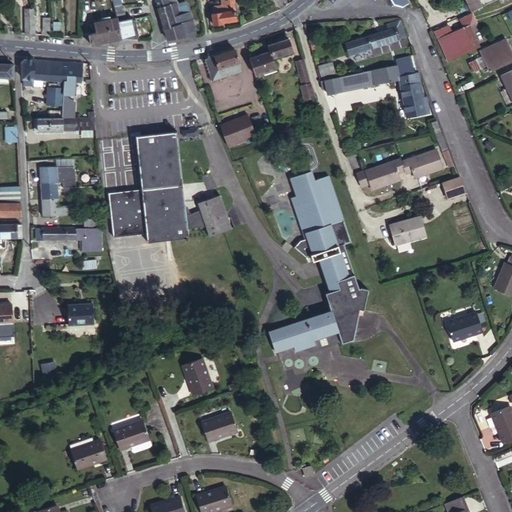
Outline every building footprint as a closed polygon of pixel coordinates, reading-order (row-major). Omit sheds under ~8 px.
[(103,0),(107,18),(119,16),(117,5),(116,2),(115,0),(103,0)] [(183,23),(186,35),(190,35),(198,33),(194,15),(190,3),(181,5),(179,0),(171,0),(172,4),(177,24),(183,23)] [(239,18),(236,0),(226,0),(227,4),(214,5),(215,22),(225,21),(225,19),(239,18)] [(481,0),(468,0),(473,10),(484,4),(481,0)] [(26,3),(27,30),(39,31),(38,13),(36,13),(34,2),(26,3)] [(117,5),(119,16),(132,13),(130,2),(117,5)] [(166,27),(177,24),(172,4),(160,7),(166,27)] [(46,28),(54,27),(52,14),(45,14),(46,28)] [(89,21),(92,36),(93,42),(124,37),(120,21),(119,16),(107,18),(89,21)] [(135,18),(120,21),(124,37),(139,34),(135,18)] [(348,41),(351,52),(360,49),(409,36),(405,22),(399,19),(399,20),(389,23),(390,29),(356,39),(348,41)] [(166,27),(169,37),(186,35),(183,23),(177,24),(166,27)] [(471,25),(449,35),(457,53),(479,43),(471,25)] [(457,53),(449,35),(442,38),(451,57),(457,53)] [(252,55),(257,72),(277,66),(274,55),(296,49),(292,37),(270,44),(272,49),(252,55)] [(495,50),(509,44),(506,37),(492,43),(495,50)] [(491,53),(495,50),(492,43),(480,50),(489,70),(491,69),(485,55),(491,53)] [(511,59),(511,50),(509,44),(495,50),(491,53),(498,66),(511,59)] [(237,47),(207,56),(210,69),(241,59),(237,47)] [(491,69),(498,66),(491,53),(485,55),(491,69)] [(396,58),(397,64),(400,64),(400,66),(414,64),(412,55),(396,58)] [(24,61),(24,75),(65,78),(68,78),(69,69),(64,68),(64,60),(37,59),(37,58),(28,57),(24,61)] [(310,79),(304,57),(297,59),(303,81),(310,79)] [(241,59),(210,69),(213,78),(244,69),(241,59)] [(83,79),(85,61),(64,60),(64,68),(69,69),(68,78),(65,78),(65,86),(64,91),(76,92),(77,79),(83,79)] [(15,63),(0,61),(0,74),(10,75),(15,75),(15,71),(15,63)] [(338,74),(335,61),(321,64),(324,77),(338,74)] [(397,64),(322,79),(324,86),(329,87),(330,92),(401,78),(406,101),(416,99),(419,114),(430,112),(427,95),(424,96),(419,71),(416,72),(402,75),(400,66),(400,64),(397,64)] [(414,64),(400,66),(402,75),(416,72),(414,64)] [(511,67),(501,73),(511,95),(511,67)] [(306,97),(317,95),(312,81),(311,81),(302,83),(306,97)] [(65,86),(48,84),(47,102),(63,103),(64,91),(65,86)] [(0,106),(0,114),(9,114),(9,107),(0,106)] [(249,113),(220,122),(228,144),(256,134),(249,113)] [(62,115),(34,116),(34,129),(77,128),(77,127),(79,127),(85,127),(85,115),(71,115),(62,115)] [(90,127),(93,127),(92,115),(85,115),(85,127),(90,127)] [(442,127),(439,118),(434,121),(438,129),(442,127)] [(11,139),(18,139),(17,122),(10,122),(11,139)] [(85,127),(79,127),(79,135),(90,135),(90,127),(85,127)] [(139,186),(179,181),(173,130),(132,134),(139,186)] [(455,171),(459,170),(445,133),(440,135),(455,171)] [(402,155),(400,156),(405,168),(406,167),(407,170),(414,168),(417,175),(445,166),(438,146),(403,158),(402,155)] [(21,183),(19,149),(0,149),(0,183),(11,183),(21,183)] [(405,168),(400,156),(358,171),(363,184),(371,181),(373,187),(402,177),(399,170),(405,168)] [(41,165),(42,182),(59,181),(58,164),(41,165)] [(76,164),(58,164),(59,181),(65,181),(76,180),(76,164)] [(326,293),(328,299),(362,289),(346,245),(353,243),(330,176),(317,181),(313,170),(293,178),(300,196),(294,197),(307,233),(308,233),(310,238),(302,241),(307,257),(313,255),(316,261),(320,260),(332,292),(326,293)] [(448,195),(466,188),(460,172),(442,179),(448,195)] [(59,181),(42,182),(43,197),(61,197),(59,181)] [(183,213),(179,181),(139,186),(105,190),(110,235),(143,232),(144,240),(185,235),(184,226),(203,224),(207,234),(229,232),(226,197),(203,199),(204,206),(183,213)] [(22,199),(21,183),(11,183),(11,199),(22,199)] [(61,197),(43,197),(44,214),(61,213),(61,204),(61,197)] [(0,199),(0,213),(22,214),(22,199),(11,199),(0,199)] [(61,204),(61,213),(79,213),(79,204),(61,204)] [(430,228),(424,210),(392,221),(399,239),(430,228)] [(0,235),(19,235),(19,222),(17,222),(1,223),(0,222),(0,235)] [(85,226),(44,226),(44,228),(38,228),(38,237),(82,237),(86,236),(85,226)] [(102,248),(102,226),(85,226),(86,236),(82,237),(83,248),(102,248)] [(307,257),(302,241),(296,247),(307,257)] [(511,295),(511,264),(507,262),(505,261),(494,288),(511,295)] [(364,309),(368,288),(362,289),(328,299),(331,310),(269,331),(276,352),(294,346),(296,351),(316,344),(315,339),(339,331),(343,343),(354,340),(359,309),(364,309)] [(96,301),(71,302),(71,322),(97,322),(96,301)] [(1,334),(15,333),(14,302),(0,302),(0,320),(0,321),(1,334)] [(447,321),(453,340),(483,330),(477,312),(447,321)] [(184,364),(194,393),(212,387),(202,357),(184,364)] [(57,361),(42,364),(45,379),(60,376),(57,361)] [(511,412),(509,406),(491,414),(503,442),(511,438),(511,412)] [(238,430),(231,412),(202,423),(209,440),(238,430)] [(120,449),(150,438),(144,419),(114,430),(120,449)] [(107,458),(100,439),(72,449),(77,468),(107,458)] [(311,465),(303,468),(306,476),(314,474),(311,465)] [(210,511),(233,505),(227,486),(197,495),(201,511),(210,511)] [(185,511),(180,495),(151,504),(152,511),(185,511)] [(456,511),(466,508),(461,496),(445,503),(448,511),(456,511)]
